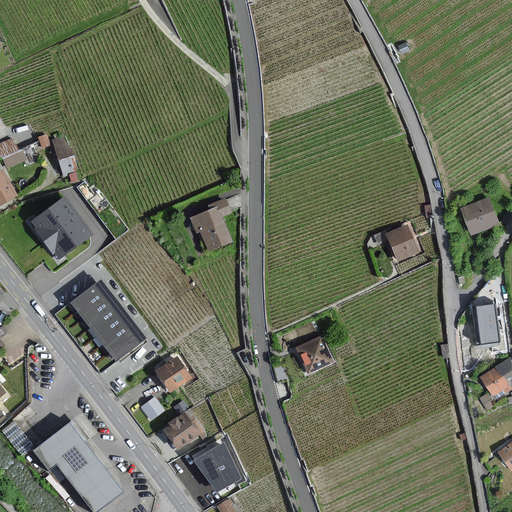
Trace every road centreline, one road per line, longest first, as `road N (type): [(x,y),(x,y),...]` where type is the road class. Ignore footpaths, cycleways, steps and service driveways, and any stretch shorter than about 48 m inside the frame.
road 1 (tertiary): [(238,0),(254,106),(261,352),(309,511)]
road 2 (unclassified): [(452,299),(446,229),(421,138),(354,0)]
road 3 (primary): [(0,265),(187,511)]
road 4 (unclassified): [(486,511),(462,400),(452,299)]
road 5 (track): [(256,151),(236,139),(228,84),(142,0)]
